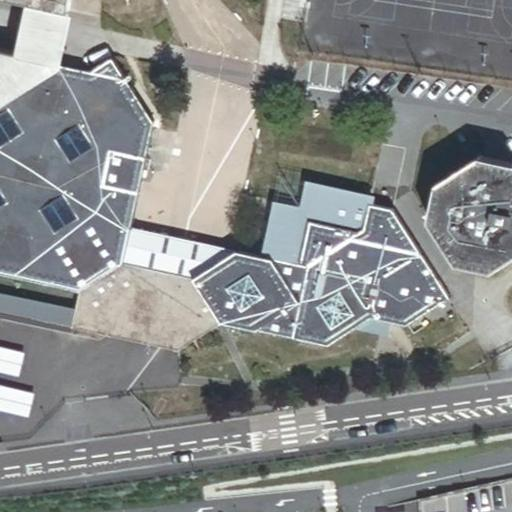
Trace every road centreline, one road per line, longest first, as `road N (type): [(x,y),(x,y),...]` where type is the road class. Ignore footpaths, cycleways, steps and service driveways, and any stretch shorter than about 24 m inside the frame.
road 1 (unclassified): [(511,389),(0,456)]
road 2 (unknown): [(357,491),(175,511)]
